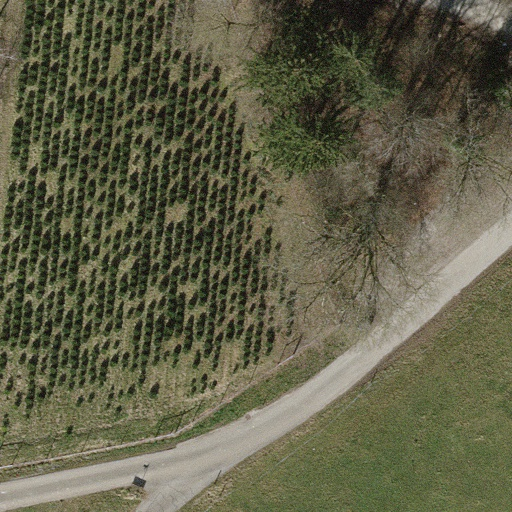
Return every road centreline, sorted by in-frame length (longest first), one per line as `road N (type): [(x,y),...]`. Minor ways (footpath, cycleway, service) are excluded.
road 1 (unclassified): [(511,215),(366,359),(210,460)]
road 2 (unclassified): [(210,460),(0,500)]
